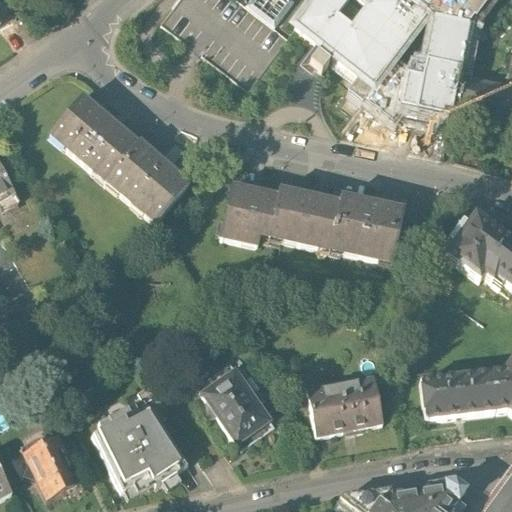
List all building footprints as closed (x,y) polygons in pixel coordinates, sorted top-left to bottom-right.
[(3,0),(0,2),(11,20),(22,14),(14,0),(3,0)] [(0,0),(0,26),(11,20),(0,2),(0,0)] [(181,0),(181,2),(162,26),(177,38),(189,46),(195,51),(249,92),(269,65),(287,41),(231,0),(181,0)] [(311,0),(285,35),(305,49),(310,53),(315,57),(313,60),(307,67),(315,73),(321,77),(329,67),(353,85),(373,101),(397,69),(427,28),(430,30),(422,69),(424,69),(465,77),(466,74),(474,34),(469,30),(472,26),(479,31),(502,0),(311,0)] [(311,79),(315,73),(307,67),(313,60),(315,57),(310,53),(298,70),(304,74),(311,79)] [(373,101),(353,85),(346,95),(362,106),(363,104),(392,125),(400,114),(413,116),(445,123),(446,114),(416,107),(413,106),(418,87),(410,86),(411,80),(397,69),(373,101)] [(418,87),(413,106),(416,107),(446,114),(451,115),(454,105),(511,118),(511,112),(511,84),(466,74),(465,77),(424,69),(422,75),(413,73),(411,80),(410,86),(418,87)] [(148,141),(92,94),(58,134),(114,181),(116,179),(148,141)] [(149,140),(148,141),(116,179),(166,221),(194,189),(199,183),(149,140)] [(4,151),(0,153),(0,202),(25,188),(4,151)] [(284,192),(237,182),(226,235),(264,243),(267,232),(275,234),(284,192)] [(286,185),(284,192),(275,234),(336,247),(346,197),(286,185)] [(346,197),(336,247),(397,260),(409,205),(347,192),(346,197)] [(505,276),(511,280),(511,235),(483,215),(454,254),(489,279),(492,274),(501,281),(505,276)] [(242,368),(208,392),(243,442),(277,418),(242,368)] [(434,420),(511,411),(511,371),(430,381),(434,420)] [(382,378),(318,391),(322,410),(327,436),(391,423),(382,378)] [(314,412),(322,410),(318,391),(310,393),(314,412)] [(112,420),(87,433),(127,507),(195,470),(161,407),(118,430),(112,420)] [(72,439),(37,456),(58,499),(93,481),(72,439)] [(2,454),(0,454),(0,504),(23,493),(2,454)] [(454,511),(473,489),(459,479),(448,480),(449,486),(397,495),(387,497),(376,511),(454,511)] [(376,511),(387,497),(397,495),(396,488),(346,495),(347,502),(343,505),(351,511),(376,511)]
